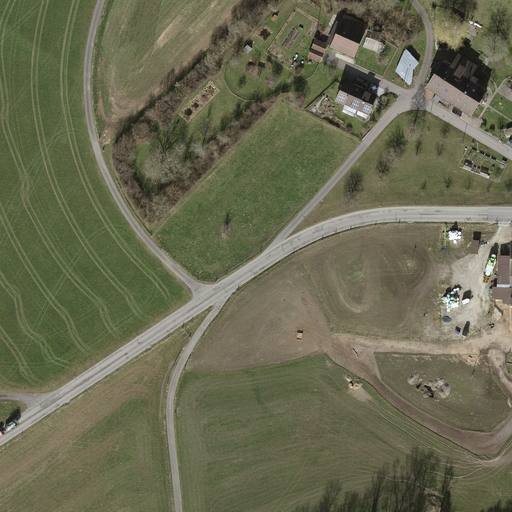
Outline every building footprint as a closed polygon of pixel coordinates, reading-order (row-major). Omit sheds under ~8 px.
[(333,55),(357,64),(367,40),(342,31),(333,55)] [(329,49),(318,45),(311,61),(322,66),(329,49)] [(394,67),(407,81),(424,65),(411,51),(394,67)] [(445,68),(429,95),(474,122),(490,95),(477,88),(480,84),(473,79),(479,69),(460,57),(451,71),(445,68)] [(353,91),(345,87),(336,108),(344,111),(342,116),(356,122),(357,119),(369,125),(380,100),(354,88),(353,91)]
